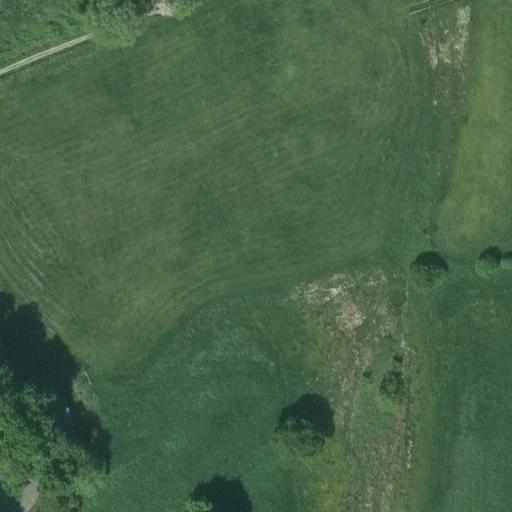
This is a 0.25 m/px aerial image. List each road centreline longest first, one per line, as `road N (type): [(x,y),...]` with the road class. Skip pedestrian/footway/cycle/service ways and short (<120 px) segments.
road 1 (unknown): [(185,0),(0,74)]
road 2 (residential): [(10,511),(27,460),(0,375)]
